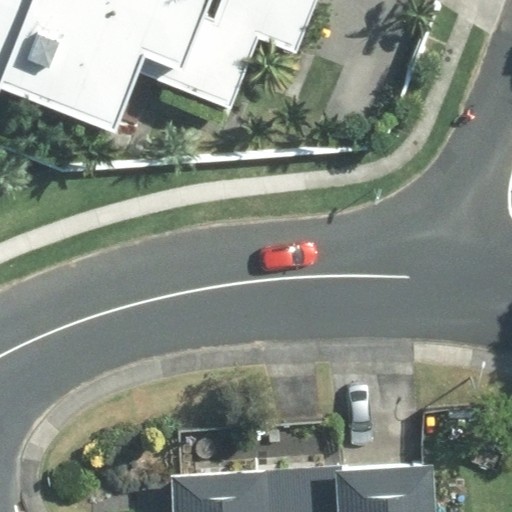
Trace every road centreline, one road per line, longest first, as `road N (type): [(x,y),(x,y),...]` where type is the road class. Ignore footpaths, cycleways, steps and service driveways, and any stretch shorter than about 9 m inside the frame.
road 1 (secondary): [(0,351),(134,301),(284,270),(485,276)]
road 2 (secondary): [(485,276),(478,197),(511,109)]
